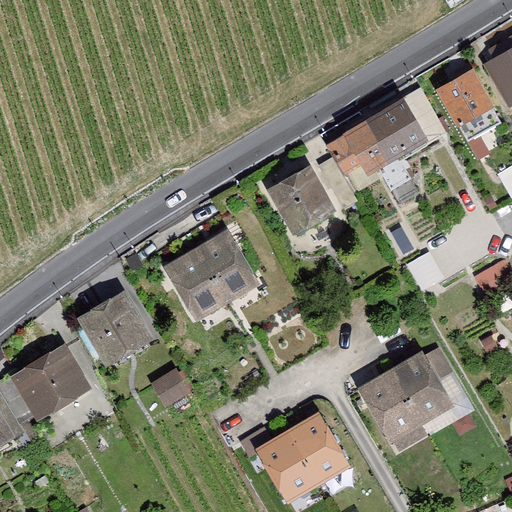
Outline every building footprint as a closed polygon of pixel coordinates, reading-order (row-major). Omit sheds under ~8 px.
[(511,57),(493,69),(511,100),(511,57)] [(481,74),(445,94),(465,129),(501,109),(481,74)] [(413,103),(355,138),(379,178),(437,143),(413,103)] [(511,196),(511,195),(511,163),(498,171),(511,196)] [(343,213),(318,170),(278,193),(302,236),(343,213)] [(234,234),(175,270),(207,323),(267,287),(234,234)] [(477,275),(486,290),(511,274),(503,259),(477,275)] [(115,368),(158,342),(130,296),(87,323),(115,368)] [(96,389),(70,349),(19,380),(44,421),(96,389)] [(442,349),(366,392),(403,456),(432,439),(426,428),(460,409),(443,379),(455,372),(442,349)] [(182,375),(160,387),(171,407),(193,396),(182,375)] [(0,444),(31,425),(7,387),(0,391),(0,444)] [(264,453),(294,504),(354,470),(324,418),(264,453)]
